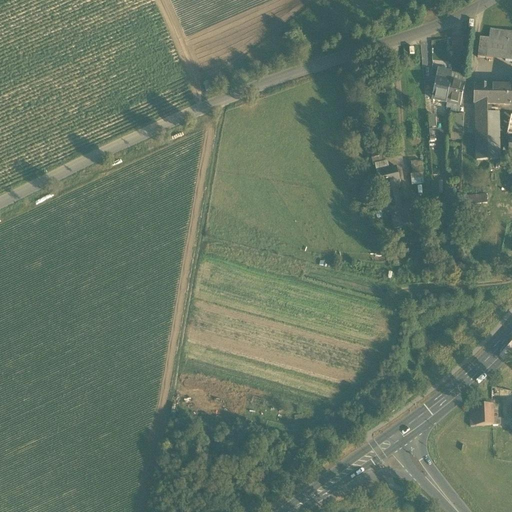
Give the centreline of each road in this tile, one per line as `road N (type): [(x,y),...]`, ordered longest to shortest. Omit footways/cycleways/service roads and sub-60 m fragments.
road 1 (unclassified): [(491,0),(206,104),(0,205)]
road 2 (primary): [(511,337),(398,438)]
road 3 (unclassified): [(329,488),(391,471),(442,495)]
